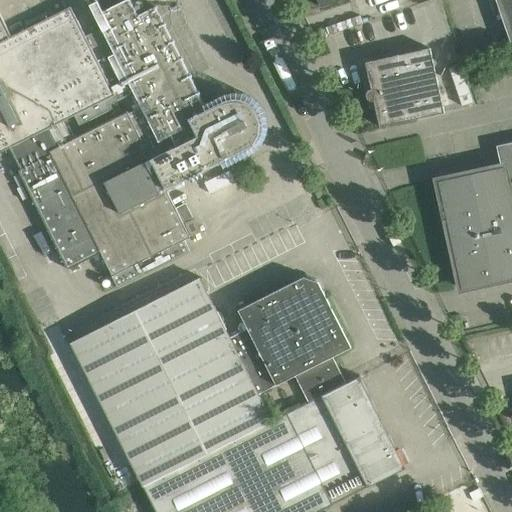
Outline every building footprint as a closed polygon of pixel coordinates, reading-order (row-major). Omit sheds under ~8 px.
[(0,152),(10,147),(21,169),(18,170),(67,269),(88,259),(100,253),(118,287),(178,257),(190,251),(184,240),(190,237),(182,222),(192,217),(185,203),(175,208),(166,189),(200,172),(212,197),(234,186),(222,162),(246,149),(248,148),(250,147),(252,145),(254,144),(256,142),(257,140),(258,138),(259,136),(260,134),(261,132),(262,130),(262,127),(262,125),(262,123),(262,120),(261,118),(261,116),(260,114),(259,111),(257,109),(256,108),(254,106),(253,104),(251,103),(249,101),(247,100),(245,99),(243,99),(240,98),(238,98),(236,97),(233,98),(231,98),(229,98),(226,99),(224,100),(222,101),(206,109),(155,6),(138,14),(130,0),(96,0),(89,4),(95,15),(103,12),(119,43),(112,47),(102,27),(85,35),(70,6),(65,8),(29,26),(11,36),(0,13),(0,152)] [(511,0),(495,0),(511,48),(511,0)] [(379,126),(444,112),(430,48),(365,62),(371,88),(368,89),(366,93),(367,98),(370,100),(373,99),(379,126)] [(461,288),(511,276),(511,141),(496,145),(500,166),(469,174),(474,194),(442,201),(461,288)] [(193,219),(185,223),(191,236),(200,232),(193,219)] [(199,277),(71,342),(136,471),(265,406),(259,394),(295,376),(301,388),(338,369),(332,356),(351,347),(322,289),(318,281),(303,276),(296,280),(238,309),(248,328),(230,337),(207,291),(206,291),(200,278),(199,277)] [(265,406),(136,471),(156,511),(315,511),(404,467),(359,376),(345,383),(338,369),(301,388),(308,402),(272,420),(265,406)]
